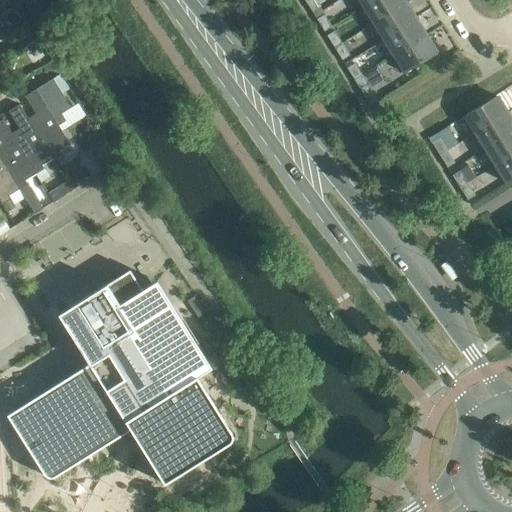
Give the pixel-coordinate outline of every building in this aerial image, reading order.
[(304,0),(311,11),(314,15),(321,10),(319,7),(318,5),(325,0),(324,0),(304,0)] [(374,0),(362,7),(373,23),(405,3),(403,0),(374,0)] [(405,3),(373,23),(383,40),(415,20),(405,3)] [(316,19),(324,31),(331,27),(324,14),(316,19)] [(383,40),(393,56),(426,36),(415,20),(383,40)] [(334,48),(342,43),(334,30),(326,35),(334,48)] [(393,56),(403,73),(434,54),(435,55),(437,54),(426,36),(393,56)] [(334,48),(342,60),(349,55),(342,43),(334,48)] [(347,68),(354,80),(362,75),(354,63),(347,68)] [(60,74),(52,78),(62,94),(70,89),(60,74)] [(362,75),(354,80),(362,92),(370,88),(362,75)] [(35,89),(24,96),(35,113),(27,118),(52,159),(60,154),(58,150),(69,143),(62,131),(58,125),(65,120),(61,113),(70,107),(62,94),(52,78),(35,89)] [(463,116),(474,133),(507,113),(496,95),(494,96),(494,97),(463,116)] [(27,118),(18,103),(7,110),(18,127),(10,132),(35,173),(41,182),(48,177),(41,165),(52,159),(27,118)] [(474,133),(484,150),(511,132),(511,121),(507,113),(474,133)] [(0,140),(0,141),(0,158),(19,189),(34,214),(42,209),(26,184),(27,184),(24,180),(35,173),(10,132),(1,117),(0,117),(0,140)] [(447,127),(429,138),(439,155),(447,150),(457,144),(447,127)] [(494,166),(511,154),(511,132),(484,150),(494,166)] [(454,162),(447,150),(439,155),(447,167),(454,162)] [(105,152),(95,158),(101,168),(111,162),(105,152)] [(511,154),(494,166),(505,183),(511,178),(511,154)] [(0,201),(2,204),(11,199),(8,195),(19,189),(0,158),(0,201)] [(459,187),(467,183),(459,170),(452,175),(459,187)] [(467,200),(475,195),(467,183),(459,187),(467,200)] [(56,187),(48,192),(54,202),(61,197),(56,187)] [(11,199),(2,204),(7,212),(16,206),(15,205),(11,199)] [(0,221),(0,235),(9,230),(3,220),(0,221)] [(163,484),(228,444),(229,443),(230,442),(231,441),(231,440),(232,439),(232,438),(232,437),(232,436),(232,435),(232,434),(231,433),(231,432),(197,377),(211,368),(156,279),(142,289),(129,269),(57,314),(88,363),(7,415),(43,474),(44,475),(45,476),(46,477),(47,477),(48,478),(49,478),(50,478),(51,478),(52,478),(53,478),(53,477),(54,477),(55,477),(130,430),(163,484)] [(206,313),(194,296),(187,301),(198,318),(206,313)]
